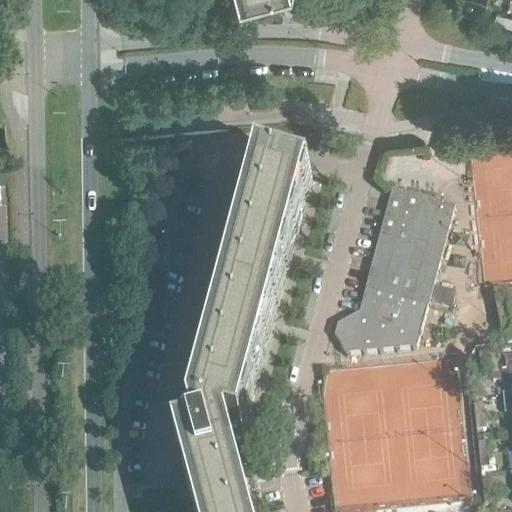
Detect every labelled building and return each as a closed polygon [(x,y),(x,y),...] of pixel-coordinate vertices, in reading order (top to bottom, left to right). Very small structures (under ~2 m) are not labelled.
[(479,1),(475,17),(484,19),(488,4),(479,1)] [(504,26),(506,16),(497,14),(494,24),(504,26)] [(307,203),(312,184),(257,169),(246,209),(248,209),(189,428),(185,427),(182,436),(187,438),(191,454),(179,457),(193,511),(248,511),(247,506),(231,510),(226,492),(242,488),(233,455),(237,454),(236,448),(239,449),(246,424),(247,425),(253,403),(251,403),(256,386),(258,387),(263,367),(261,367),(265,351),(267,351),(273,331),(271,331),(275,315),(277,316),(282,296),(280,295),(284,280),(286,280),(292,260),(290,260),(294,244),(296,244),(301,225),(299,224),(305,203),(307,203)] [(394,193),(367,293),(429,310),(456,210),(394,193)] [(429,310),(367,293),(361,316),(341,327),(344,333),(343,340),(337,343),(346,357),(347,359),(351,357),(363,356),(364,358),(368,355),(379,354),(381,356),(384,354),(396,353),(397,355),(401,352),(412,351),(414,353),(417,351),(418,351),(429,310)] [(481,357),(482,370),(483,378),(499,376),(496,355),(481,357)] [(511,385),(511,374),(501,376),(502,386),(511,385)] [(476,420),(485,419),(484,407),(475,408),(476,420)] [(485,419),(476,420),(478,434),(486,433),(485,419)] [(480,458),(489,457),(488,445),(479,446),(480,458)] [(490,471),(489,457),(480,458),(482,472),(490,471)] [(484,496),(493,495),(492,484),(483,485),(484,496)] [(494,509),(493,495),(484,496),(486,510),(494,509)]
